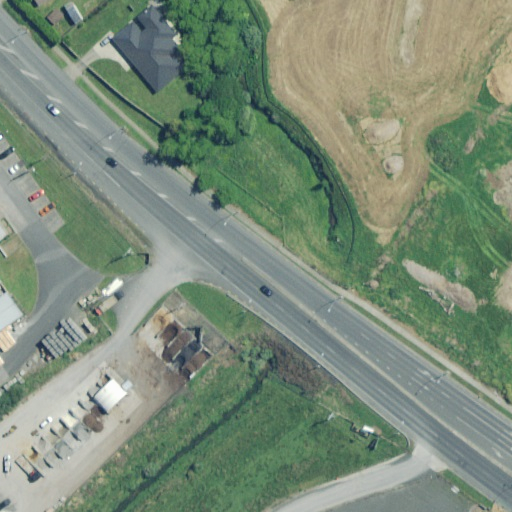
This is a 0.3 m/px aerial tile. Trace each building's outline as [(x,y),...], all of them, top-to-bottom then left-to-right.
[(178,36),(154,7),(114,40),(158,94),(194,64),(174,40),(178,36)] [(459,160),(434,143),(426,155),(450,172),(459,160)] [(7,204),(0,209),(0,225),(16,247),(31,237),(7,204)] [(0,251),(10,244),(0,230),(0,251)] [(511,278),(499,295),(511,305),(511,278)] [(43,320),(27,298),(0,317),(0,340),(5,348),(43,320)] [(128,394),(114,379),(96,398),(110,412),(128,394)]
